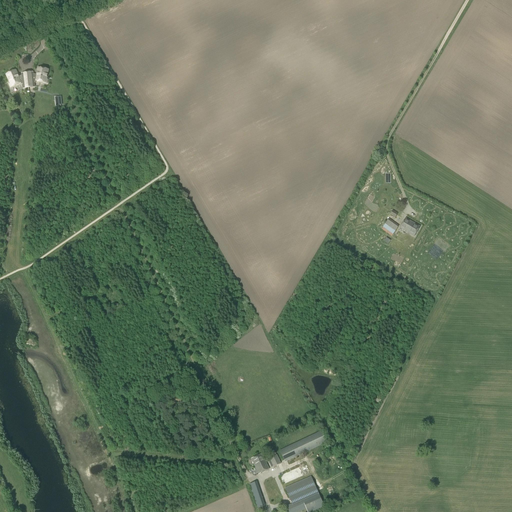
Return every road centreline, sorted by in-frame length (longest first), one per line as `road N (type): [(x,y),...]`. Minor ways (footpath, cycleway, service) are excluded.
road 1 (track): [(33,32),(247,484)]
road 2 (track): [(409,205),(384,143),(467,0)]
